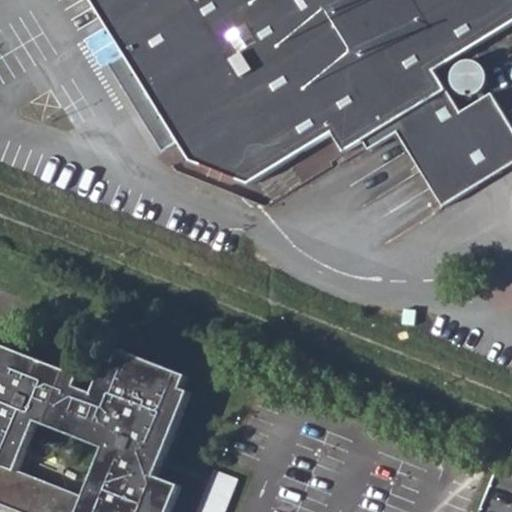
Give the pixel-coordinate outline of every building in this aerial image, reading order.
[(511,0),(91,0),(125,54),(178,141),(192,162),(252,186),(337,135),(349,154),(368,142),(372,151),(401,134),(446,209),(511,168),(511,121),(495,94),(461,115),(436,72),(511,24),(511,0)] [(178,141),(125,54),(108,64),(162,152),(178,141)] [(457,88),(485,93),(491,63),(462,57),(457,88)] [(0,506),(15,511),(171,511),(181,487),(158,478),(191,394),(184,391),(188,378),(121,352),(116,363),(108,361),(94,394),(78,388),(83,378),(5,348),(0,358),(0,506)] [(284,360),(267,354),(263,363),(280,369),(284,360)] [(222,511),(235,479),(213,471),(197,511),(222,511)]
